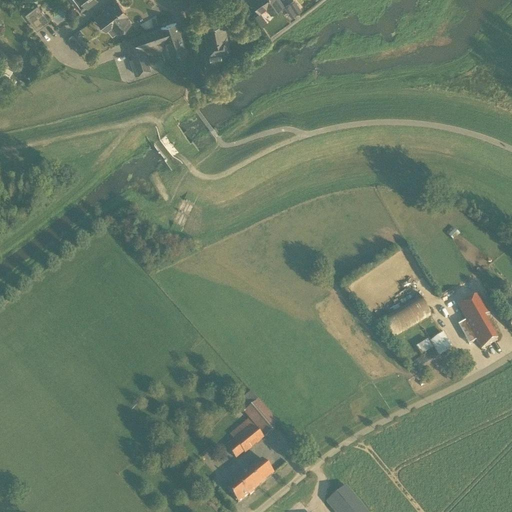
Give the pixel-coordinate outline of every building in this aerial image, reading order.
[(270,13),(283,4),(279,0),(250,0),(259,11),(265,7),(270,13)] [(296,14),(301,11),(294,0),(289,4),(296,14)] [(119,31),(130,22),(123,13),(124,11),(117,1),(96,17),(106,30),(106,29),(112,36),(119,31)] [(291,17),(296,14),(289,4),(284,7),(291,17)] [(44,26),(50,21),(38,5),(32,10),(44,26)] [(37,31),(44,26),(32,10),(25,15),(37,31)] [(185,50),(176,23),(160,28),(164,39),(162,40),(164,39),(170,56),(185,50)] [(225,23),(203,27),(209,57),(209,61),(229,58),(228,53),(230,52),(225,23)] [(151,52),(160,49),(157,42),(162,40),(164,39),(160,28),(126,40),(132,59),(129,60),(135,76),(149,71),(143,54),(151,51),(151,52)] [(80,55),(85,51),(73,35),(68,40),(80,55)] [(39,46),(39,66),(59,66),(59,46),(39,46)] [(455,229),(453,227),(446,233),(448,235),(446,237),(450,242),(460,232),(457,228),(455,229)] [(394,337),(420,321),(431,314),(420,296),(383,319),(394,337)] [(497,341),(484,318),(490,315),(480,296),(459,308),(466,320),(459,324),(467,340),(473,336),(481,350),(497,341)] [(434,347),(439,355),(452,348),(443,334),(430,341),(434,347)] [(428,339),(416,346),(421,354),(433,348),(428,339)] [(420,373),(441,360),(434,349),(413,362),(420,373)] [(265,437),(278,425),(250,392),(237,404),(265,437)] [(245,454),(264,438),(248,419),(230,434),(233,438),(225,445),(236,458),(244,452),(245,454)] [(238,503),(274,474),(261,459),(225,489),(238,503)] [(327,502),(334,511),(367,511),(346,486),(327,502)]
